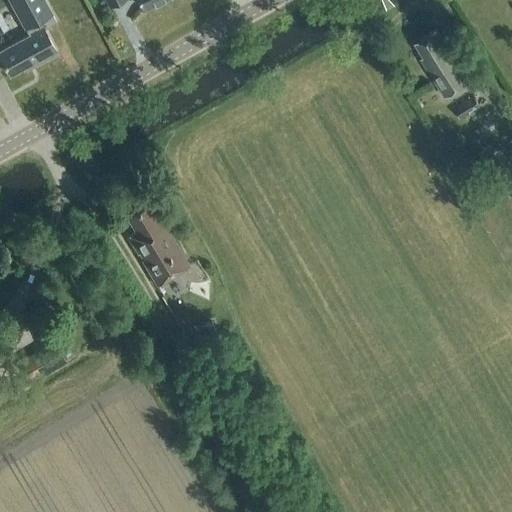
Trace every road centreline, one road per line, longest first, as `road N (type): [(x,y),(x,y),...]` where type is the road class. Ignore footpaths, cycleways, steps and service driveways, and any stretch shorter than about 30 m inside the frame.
road 1 (track): [(67,189),(86,207),(272,511)]
road 2 (tertiary): [(37,131),(265,0)]
